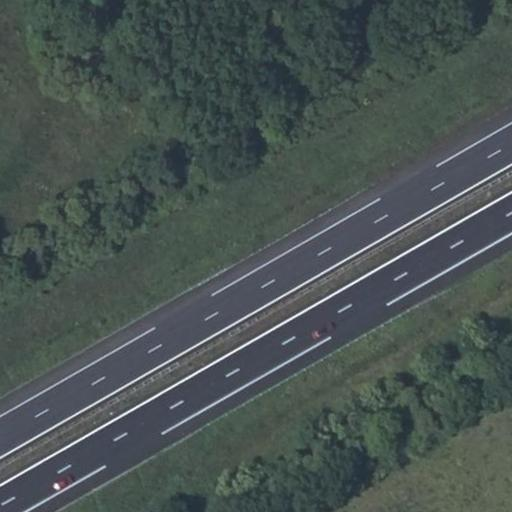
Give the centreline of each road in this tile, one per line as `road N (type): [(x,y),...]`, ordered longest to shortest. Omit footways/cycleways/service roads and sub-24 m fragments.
road 1 (motorway): [(0,506),(511,213)]
road 2 (motorway): [(511,143),(0,436)]
